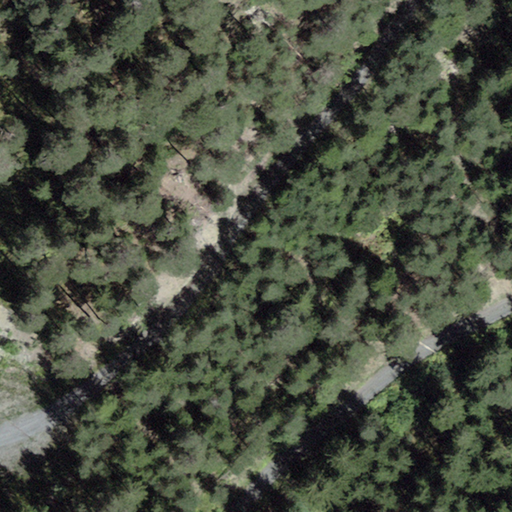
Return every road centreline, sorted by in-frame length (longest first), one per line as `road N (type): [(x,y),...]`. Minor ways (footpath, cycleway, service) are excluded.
road 1 (track): [(407,0),(215,260),(120,362),(45,414),(0,430)]
road 2 (track): [(232,511),(330,406),(398,353),(511,297)]
